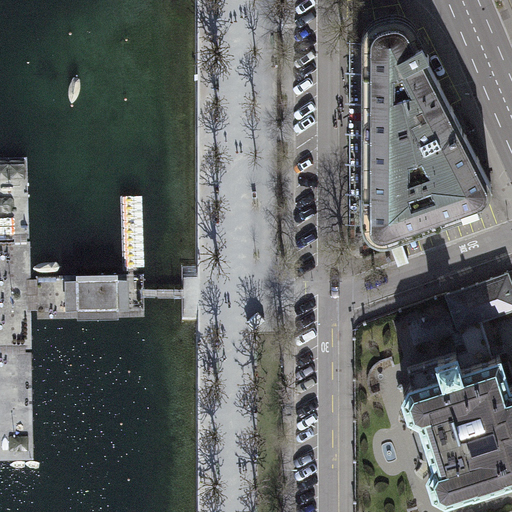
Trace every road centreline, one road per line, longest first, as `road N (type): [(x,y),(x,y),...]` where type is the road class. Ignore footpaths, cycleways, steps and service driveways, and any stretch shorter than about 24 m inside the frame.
road 1 (residential): [(511,235),(327,297),(328,511)]
road 2 (primary): [(463,0),(511,112)]
